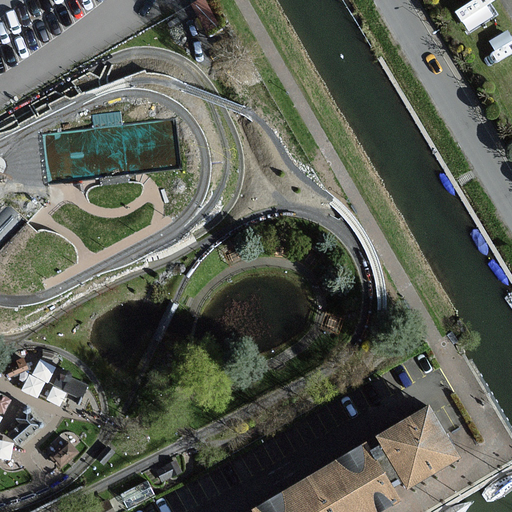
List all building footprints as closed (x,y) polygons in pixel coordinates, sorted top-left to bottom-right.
[(0,155),(149,103),(144,71),(0,136),(0,155)] [(131,173),(185,166),(179,117),(125,123),(124,113),(93,117),(94,127),(41,134),(41,138),(42,143),(43,150),(43,156),(44,162),(45,167),(45,173),(46,179),(47,183),(102,177),(103,186),(132,182),(131,177),(131,173)] [(60,356),(43,350),(41,356),(58,362),(60,356)] [(21,356),(2,366),(8,379),(28,370),(21,356)] [(89,385),(56,369),(48,385),(80,401),(84,393),(89,385)] [(0,391),(0,413),(3,416),(13,400),(0,391)] [(377,511),(398,500),(391,488),(404,480),(408,487),(457,458),(428,408),(378,437),(383,445),(370,453),(366,446),(256,511),(377,511)] [(29,409),(5,428),(17,443),(41,424),(29,409)] [(69,439),(50,454),(61,469),(80,454),(74,446),(69,439)] [(115,452),(108,446),(99,456),(106,463),(115,452)] [(182,471),(176,460),(156,472),(162,483),(182,471)] [(147,480),(122,494),(131,510),(156,496),(147,480)] [(114,511),(104,494),(71,511),(114,511)]
